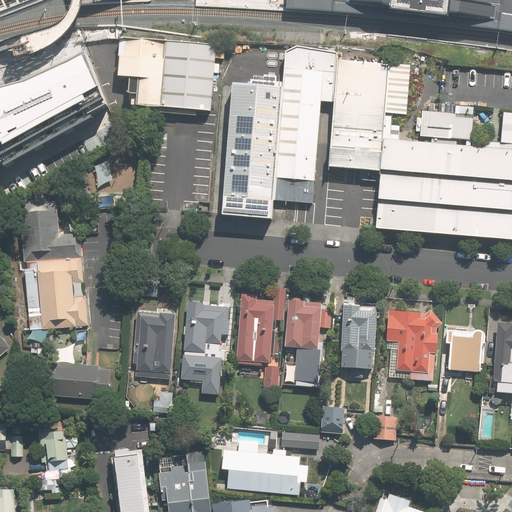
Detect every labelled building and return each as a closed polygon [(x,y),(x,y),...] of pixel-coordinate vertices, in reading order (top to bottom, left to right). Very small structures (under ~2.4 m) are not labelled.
[(350,14),(390,17),(444,24),(481,29),(511,33),(511,0),(289,0),(289,9),(350,14)] [(130,105),(162,108),(167,43),(122,40),(122,49),(120,67),(119,78),(132,79),(130,105)] [(216,49),(167,43),(162,108),(211,113),(216,49)] [(24,59),(31,57),(29,51),(28,46),(21,48),(14,50),(16,55),(17,61),(24,59)] [(274,201),(313,204),(322,102),(335,104),(337,62),(338,56),(299,49),(287,54),(284,90),(274,201)] [(0,92),(0,167),(25,154),(109,108),(89,58),(25,87),(0,92)] [(335,104),(330,168),(381,172),(384,141),(388,66),(337,62),(335,104)] [(408,116),(412,67),(388,66),(384,141),(399,142),(400,127),(392,126),(393,115),(408,116)] [(284,90),(234,85),(224,216),(273,220),(274,201),(284,90)] [(473,118),(421,113),(419,138),(471,143),(473,118)] [(511,116),(502,116),(500,145),(511,146),(511,116)] [(381,172),(374,229),(511,241),(511,153),(470,149),(399,142),(384,141),(381,172)] [(494,145),(471,143),(470,149),(511,153),(511,146),(500,145),(494,145)] [(109,163),(92,167),(98,189),(114,186),(109,163)] [(35,329),(89,325),(86,295),(75,296),(74,283),(84,282),(81,234),(60,235),(57,191),(28,194),(29,204),(23,204),(27,253),(29,253),(35,329)] [(99,196),(99,210),(114,211),(114,197),(99,196)] [(157,298),(158,284),(143,283),(143,298),(157,298)] [(241,295),(237,360),(271,363),(274,319),(284,320),(286,291),(274,290),(274,302),(257,300),(258,296),(241,295)] [(288,301),(284,347),(286,348),(285,358),(301,359),(299,376),(317,377),(323,303),(302,302),(303,298),(293,297),(292,301),(288,301)] [(189,301),(185,375),(206,376),(205,389),(221,390),(224,332),(231,332),(232,303),(189,301)] [(377,308),(345,306),(342,368),(374,369),(377,308)] [(133,376),(172,378),(177,314),(138,311),(133,376)] [(391,342),(389,377),(433,380),(438,315),(389,311),(386,342),(391,342)] [(490,375),(488,394),(511,396),(511,324),(498,323),(493,375),(490,375)] [(451,344),(449,370),(482,373),(485,334),(447,331),(446,344),(451,344)] [(0,356),(12,346),(0,333),(0,356)] [(98,369),(99,366),(47,362),(45,395),(98,399),(98,392),(109,393),(111,369),(98,369)] [(279,368),(263,367),(262,387),(277,388),(279,368)] [(451,375),(439,375),(437,410),(447,410),(448,394),(450,394),(451,375)] [(172,391),(153,390),(152,415),(171,416),(172,391)] [(325,406),(323,429),(344,430),(346,408),(325,406)] [(267,412),(255,412),(254,426),(266,427),(267,412)] [(396,441),(398,417),(374,415),(372,439),(396,441)] [(61,478),(70,477),(72,477),(71,466),(69,466),(65,431),(58,432),(57,426),(39,428),(42,462),(46,462),(47,470),(60,469),(61,478)] [(283,430),(282,443),(322,447),(323,433),(283,430)] [(150,511),(144,450),(116,453),(122,511),(150,511)] [(212,511),(205,450),(157,456),(163,501),(168,500),(168,511),(212,511)] [(230,463),(227,489),(299,495),(303,457),(227,450),(226,462),(230,463)] [(58,481),(39,481),(39,492),(50,492),(50,494),(58,494),(58,481)] [(0,490),(0,511),(16,511),(15,490),(0,490)] [(425,511),(408,506),(410,501),(385,493),(378,511),(425,511)] [(253,499),(213,503),(213,511),(277,511),(277,503),(254,505),(253,499)]
